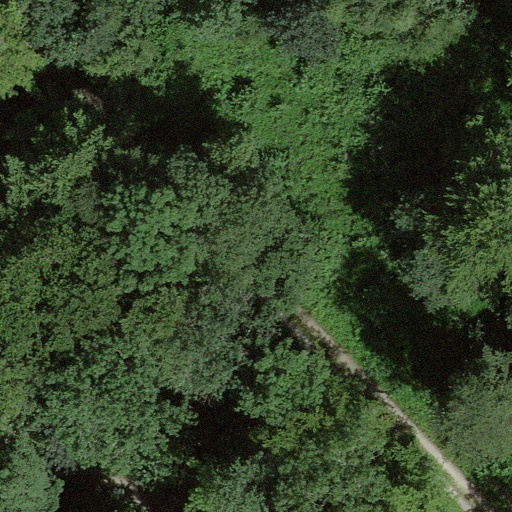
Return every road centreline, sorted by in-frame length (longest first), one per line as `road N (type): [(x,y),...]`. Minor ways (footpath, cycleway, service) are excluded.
road 1 (track): [(0,33),(245,279),(460,511)]
road 2 (track): [(248,511),(114,484),(0,430)]
